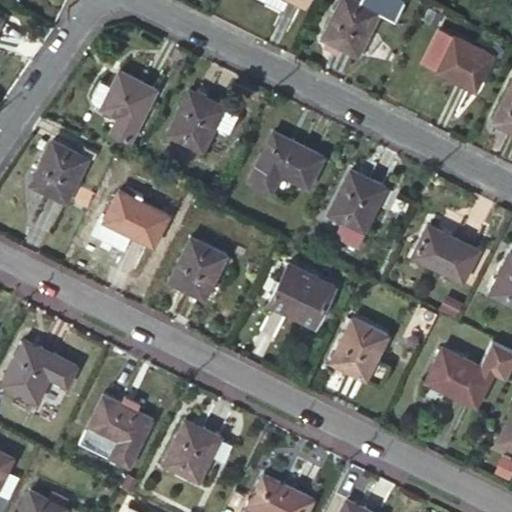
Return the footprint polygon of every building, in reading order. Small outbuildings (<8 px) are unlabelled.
[(283,9),(288,0),(266,0),(283,9)] [(358,53),(380,10),(360,0),(341,0),(323,35),(329,38),(326,44),(335,49),(339,43),(358,53)] [(477,87),(494,52),(457,33),(439,68),(477,87)] [(130,137),(155,86),(118,68),(110,84),(98,78),(90,95),(91,98),(100,103),(100,104),(117,113),(110,127),(130,137)] [(511,128),(511,84),(494,120),(511,128)] [(215,125),(225,106),(189,88),(168,130),(204,148),(215,125)] [(239,113),(225,106),(215,125),(230,132),(239,113)] [(308,185),(323,154),(273,129),(249,178),(271,189),(280,171),(308,185)] [(66,199),(88,154),(53,137),(31,181),(66,199)] [(358,241),(386,186),(351,168),(329,211),(345,219),(338,232),(358,241)] [(154,242),(169,212),(119,187),(104,217),(154,242)] [(463,279),(480,247),(426,221),(409,253),(463,279)] [(206,297),(228,252),(192,234),(170,279),(206,297)] [(511,248),(490,291),(511,301),(511,248)] [(316,323),(336,283),(290,260),(270,300),(316,323)] [(367,376),(389,333),(354,316),(332,359),(367,376)] [(3,381),(39,398),(50,374),(68,383),(78,364),(60,355),(25,338),(3,381)] [(477,403),(493,370),(443,345),(427,378),(477,403)] [(130,465),(153,418),(103,394),(88,425),(118,440),(110,455),(130,465)] [(511,447),(511,410),(497,440),(511,447)] [(200,479),(221,436),(185,419),(164,462),(200,479)] [(0,483),(14,455),(0,448),(0,483)] [(267,511),(307,511),(315,497),(264,472),(249,503),(267,511)] [(62,511),(66,506),(31,489),(19,511),(62,511)] [(374,511),(347,499),(340,511),(374,511)]
